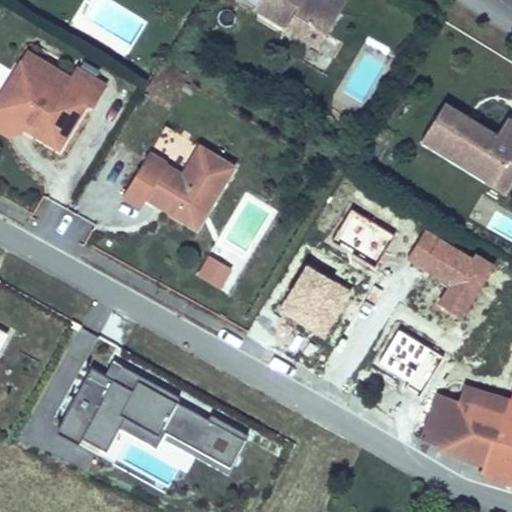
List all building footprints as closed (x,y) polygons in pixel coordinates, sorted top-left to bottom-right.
[(310,0),(259,0),(250,15),(314,54),(336,16),(310,0)] [(329,0),(310,0),(336,16),(341,7),(329,0)] [(49,114),(56,100),(14,75),(8,84),(32,99),(31,105),(49,114)] [(62,90),(56,100),(49,114),(31,105),(32,99),(8,84),(0,98),(0,148),(9,148),(11,142),(27,151),(24,156),(46,169),(72,124),(79,129),(92,107),(62,90)] [(493,139),(468,123),(466,127),(460,124),(462,120),(441,107),(418,146),(491,189),(504,162),(511,166),(511,126),(504,122),(493,139)] [(9,148),(24,156),(27,151),(11,142),(9,148)] [(0,157),(11,155),(9,148),(0,148),(0,157)] [(503,196),(511,180),(511,166),(504,162),(491,189),(503,196)] [(170,197),(152,185),(150,190),(133,180),(111,217),(128,229),(133,219),(137,213),(153,222),(150,228),(185,250),(220,187),(187,167),(170,197)] [(150,190),(152,185),(135,175),(133,180),(150,190)] [(133,219),(150,228),(153,222),(137,213),(133,219)] [(381,344),(410,283),(342,249),(313,311),(381,344)] [(208,253),(195,275),(220,289),(232,267),(208,253)] [(474,376),(501,329),(464,306),(435,353),(474,376)] [(103,452),(115,427),(155,445),(158,438),(230,471),(248,432),(91,359),(57,431),(103,452)] [(501,412),(486,459),(482,472),(511,481),(511,399),(507,398),(460,382),(453,398),(501,412)] [(438,395),(423,441),(486,459),(501,412),(453,398),(438,395)]
